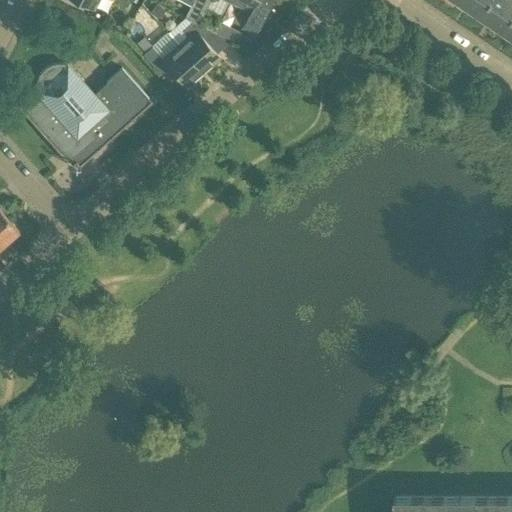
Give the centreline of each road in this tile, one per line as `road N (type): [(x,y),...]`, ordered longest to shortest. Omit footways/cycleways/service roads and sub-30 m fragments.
road 1 (residential): [(71,229),(342,0)]
road 2 (residential): [(511,85),(384,0)]
